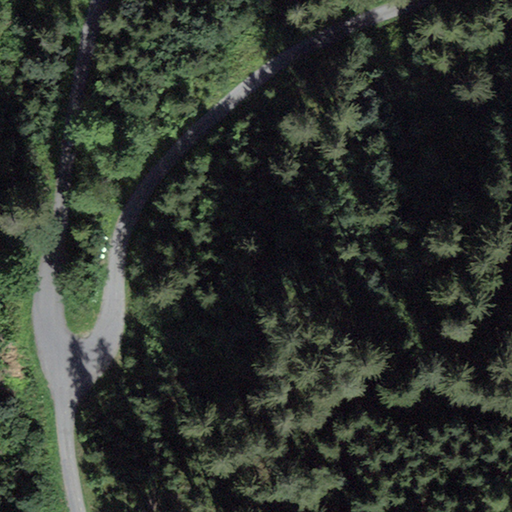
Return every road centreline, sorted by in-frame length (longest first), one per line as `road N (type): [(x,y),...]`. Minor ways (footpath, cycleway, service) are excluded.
road 1 (track): [(101,0),(68,142),(50,280),(79,511)]
road 2 (track): [(142,193),(275,65),(321,38),(424,0)]
road 3 (track): [(60,378),(92,357),(110,332),(117,250),(142,193)]
